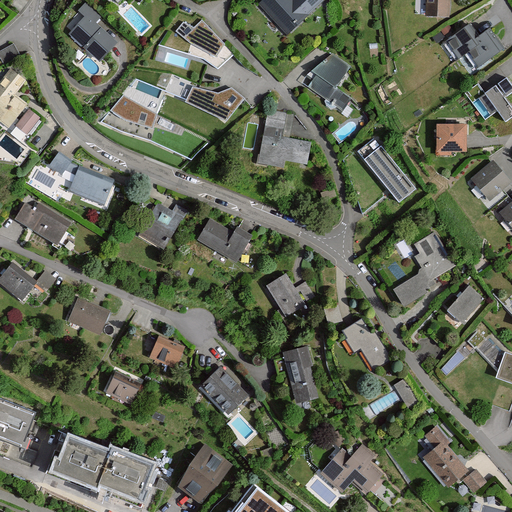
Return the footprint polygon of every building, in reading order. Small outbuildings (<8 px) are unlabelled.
[(111,0),(118,8),(127,0),(111,0)] [(289,38),(328,0),(327,0),(293,0),(291,2),(289,0),(267,0),(260,8),(289,38)] [(451,0),(426,0),(425,19),(450,21),(451,0)] [(82,21),(69,34),(100,62),(118,43),(96,23),(101,17),(85,3),(74,14),(82,21)] [(201,20),(184,36),(194,49),(217,64),(227,47),(201,20)] [(472,31),(446,48),(456,64),(470,55),(482,47),(480,43),(472,31)] [(482,73),(506,58),(491,35),(480,43),(482,47),(470,55),(482,73)] [(0,53),(2,59),(19,54),(16,44),(0,48),(0,53)] [(308,91),(343,116),(352,101),(336,91),(350,70),(331,58),(310,76),(316,80),(308,91)] [(25,84),(9,72),(0,85),(0,127),(11,136),(17,130),(29,113),(13,100),(25,84)] [(486,99),(508,129),(511,125),(511,109),(507,103),(511,99),(511,86),(509,83),(486,99)] [(219,96),(196,84),(187,101),(225,122),(248,99),(235,88),(219,96)] [(126,94),(110,110),(151,131),(161,113),(126,94)] [(17,130),(29,139),(41,122),(29,113),(17,130)] [(293,118),(266,113),(257,168),(283,172),(284,166),(307,170),(311,145),(289,141),(293,118)] [(469,130),(437,129),(438,158),(470,158),(469,130)] [(380,147),(363,161),(398,201),(414,188),(380,147)] [(511,183),(493,162),(471,182),(491,205),(511,186),(511,183)] [(117,186),(79,170),(68,196),(106,212),(117,186)] [(28,198),(14,221),(58,249),(73,226),(28,198)] [(511,204),(499,216),(511,230),(511,204)] [(183,220),(155,206),(137,239),(166,254),(183,220)] [(233,239),(209,225),(197,246),(239,270),(257,240),(238,229),(233,239)] [(406,284),(416,298),(433,287),(431,283),(455,268),(434,234),(413,247),(418,256),(413,259),(422,274),(406,284)] [(38,284),(11,264),(0,279),(0,287),(22,304),(38,284)] [(285,278),(266,291),(286,321),(305,308),(285,278)] [(470,290),(448,314),(465,329),(486,305),(470,290)] [(78,301),(69,325),(102,338),(111,314),(78,301)] [(362,324),(343,335),(348,342),(345,344),(353,357),(361,352),(374,374),(392,363),(375,335),(370,338),(362,324)] [(186,351),(157,339),(148,361),(176,374),(186,351)] [(307,349),(282,355),(295,408),(316,402),(308,371),(313,370),(307,349)] [(511,359),(505,357),(496,382),(511,387),(511,359)] [(218,369),(197,389),(228,420),(248,400),(218,369)] [(115,375),(105,398),(132,410),(142,388),(115,375)] [(405,378),(395,384),(408,406),(418,400),(405,378)] [(395,391),(371,404),(376,413),(400,399),(395,391)] [(38,418),(0,403),(0,443),(29,455),(33,445),(29,444),(38,418)] [(460,482),(473,497),(487,485),(475,471),(469,476),(445,448),(449,445),(435,430),(424,439),(434,451),(422,461),(449,492),(460,482)] [(59,464),(55,475),(98,490),(111,456),(72,441),(64,466),(59,464)] [(204,447),(176,487),(205,508),(233,467),(204,447)] [(379,484),(384,478),(369,466),(375,459),(362,447),(350,461),(341,453),(320,478),(351,504),(361,492),(367,497),(369,494),(389,510),(397,500),(379,484)] [(155,469),(114,453),(102,490),(148,506),(151,497),(146,495),(155,469)] [(276,511),(246,489),(228,511),(276,511)]
